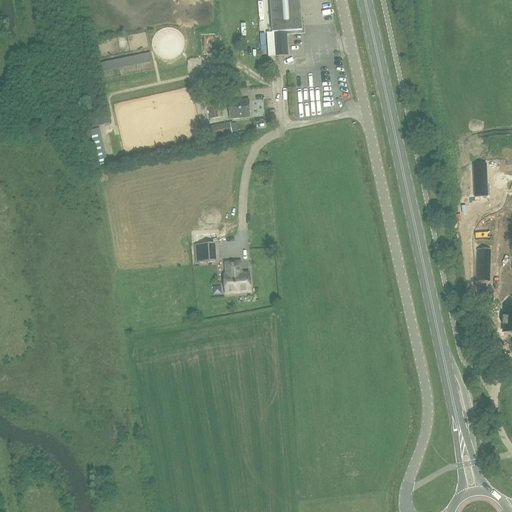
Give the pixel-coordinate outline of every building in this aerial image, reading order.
[(300,0),(269,0),(272,33),(266,33),(268,50),(268,57),(271,56),(275,56),(289,55),(287,35),(287,32),(303,31),(302,21),(300,0)] [(151,51),(103,61),(104,69),(122,66),(122,64),(127,63),(126,60),(133,59),(134,64),(153,60),(151,51)] [(206,96),(213,95),(209,69),(202,70),(206,96)] [(212,81),(213,90),(221,90),(221,81),(212,81)] [(210,119),(221,117),(218,97),(206,99),(210,119)] [(230,119),(251,118),(249,100),(229,102),(230,119)] [(210,138),(232,134),(230,123),(208,127),(210,138)] [(487,196),(486,165),(473,165),(475,197),(487,196)] [(198,263),(217,262),(216,244),(197,246),(198,263)] [(476,282),(489,282),(490,251),(477,250),(476,282)] [(227,275),(225,276),(226,294),(250,292),(249,274),(243,274),(242,275),(240,273),(240,272),(240,263),(226,263),(227,275)]
